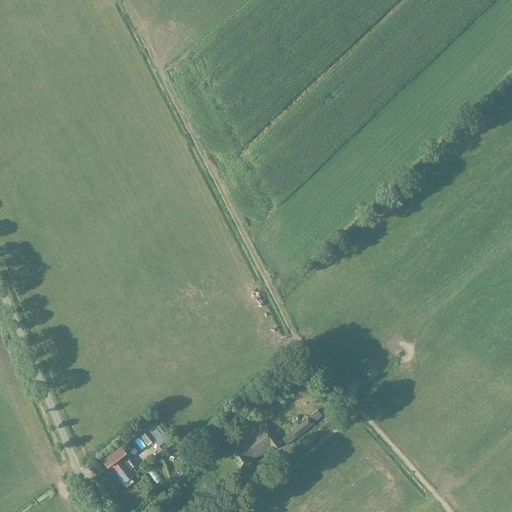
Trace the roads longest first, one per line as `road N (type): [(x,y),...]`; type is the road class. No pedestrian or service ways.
road 1 (unclassified): [(93,511),(0,288)]
road 2 (track): [(240,511),(357,410)]
